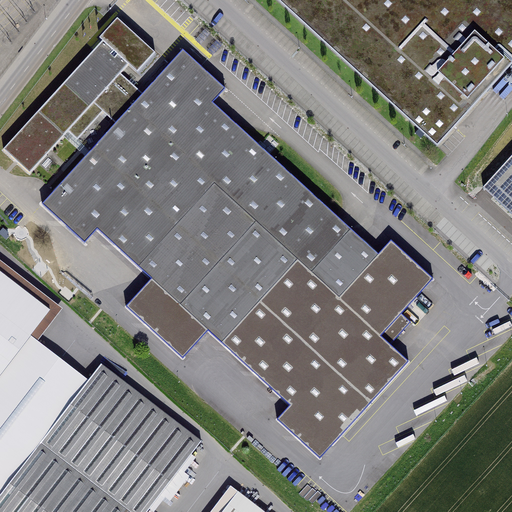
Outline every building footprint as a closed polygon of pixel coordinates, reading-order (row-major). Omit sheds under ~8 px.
[(511,0),(275,0),(436,147),(511,63),(511,0)] [(115,124),(142,95),(119,74),(127,65),(136,73),(154,53),(116,18),(98,38),(102,42),(3,149),(28,173),(67,131),(76,140),(102,112),(115,124)] [(212,55),(222,44),(206,29),(196,40),(212,55)] [(182,51),(142,95),(115,124),(41,205),(84,244),(96,231),(221,344),(290,405),(278,420),(320,458),(407,362),(379,337),(433,278),(391,240),(378,255),(212,104),(224,90),(182,51)] [(511,215),(511,155),(482,189),(511,215)] [(0,374),(49,311),(0,273),(0,374)] [(171,371),(181,360),(176,355),(166,366),(171,371)] [(0,511),(145,511),(200,442),(100,365),(0,494),(0,511)] [(262,511),(237,492),(221,511),(262,511)]
